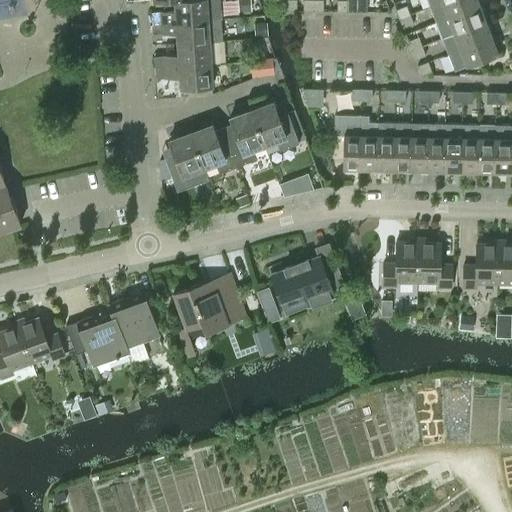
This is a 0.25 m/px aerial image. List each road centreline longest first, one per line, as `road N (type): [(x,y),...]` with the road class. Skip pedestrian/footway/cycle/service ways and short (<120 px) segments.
road 1 (residential): [(149,251),(352,204),(511,210)]
road 2 (residential): [(149,251),(135,190),(127,44),(106,22),(103,0)]
road 3 (residential): [(0,284),(149,251)]
